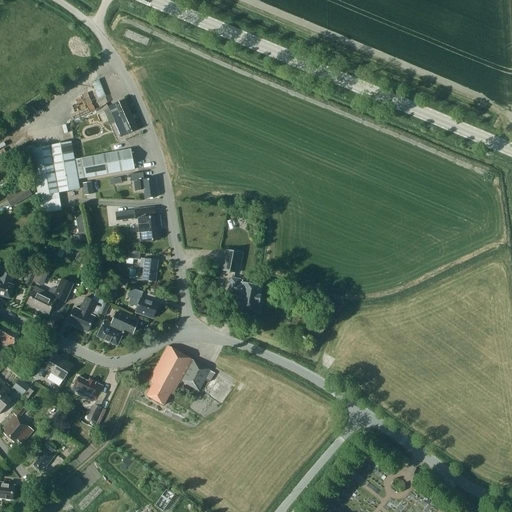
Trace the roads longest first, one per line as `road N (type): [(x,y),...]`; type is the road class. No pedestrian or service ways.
road 1 (tertiary): [(511,151),(147,0)]
road 2 (residential): [(190,332),(156,152),(137,100),(93,27)]
road 3 (unclassified): [(0,312),(108,363),(190,332)]
road 4 (unclassified): [(190,332),(280,360),(364,413)]
road 5 (unclassified): [(364,413),(469,487),(511,501)]
road 6 (unclassified): [(280,511),(364,413)]
